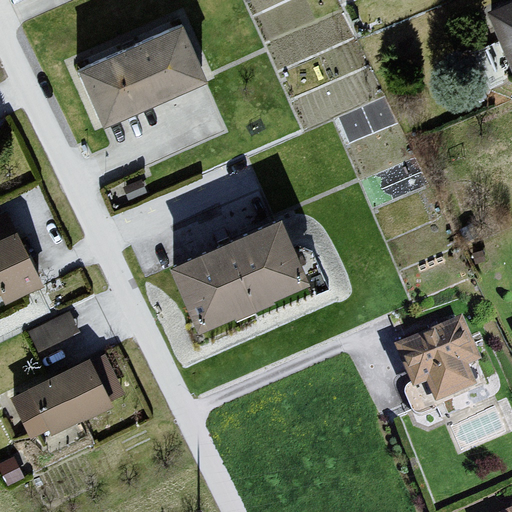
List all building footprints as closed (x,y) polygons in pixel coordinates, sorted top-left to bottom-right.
[(511,2),(479,16),(504,77),(511,73),(511,2)] [(176,28),(63,71),(93,130),(201,81),(176,28)] [(277,224),(158,269),(185,335),(302,284),(277,224)] [(8,232),(0,236),(0,308),(36,290),(8,232)] [(34,342),(78,329),(72,309),(28,322),(34,342)] [(459,323),(391,351),(420,413),(474,393),(463,371),(477,366),(459,323)] [(85,360),(2,402),(23,444),(108,405),(85,360)]
